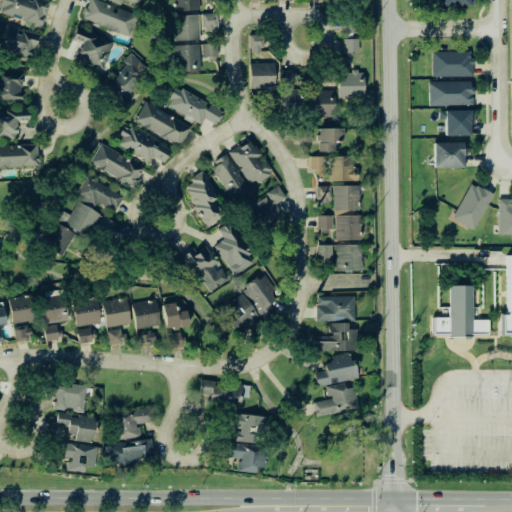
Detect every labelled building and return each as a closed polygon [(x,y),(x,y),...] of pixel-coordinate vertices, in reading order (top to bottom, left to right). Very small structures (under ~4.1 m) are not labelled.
[(49,0),(0,0),(0,12),(41,26),(49,0)] [(128,36),(136,14),(98,0),(86,0),(80,18),(128,36)] [(172,0),(173,10),(198,9),(197,0),(172,0)] [(201,13),(202,29),(216,29),(216,12),(201,13)] [(177,40),(198,39),(197,14),(176,14),(177,40)] [(343,32),(356,32),(356,15),(343,15),(343,32)] [(37,32),(18,29),(19,27),(0,23),(0,50),(32,57),(37,32)] [(112,40),(74,28),(70,40),(80,43),(75,59),(103,68),(112,40)] [(248,51),(261,51),(262,34),(249,34),(248,51)] [(357,38),(343,38),(343,51),(357,51),(357,38)] [(201,43),(201,59),(216,59),(216,43),(201,43)] [(199,70),(198,44),(175,44),(175,70),(199,70)] [(431,50),(431,75),(472,75),(472,57),(469,57),(469,49),(431,50)] [(148,69),(129,52),(121,60),(125,64),(104,86),(119,100),(148,69)] [(273,62),(249,62),(248,87),(273,87),(273,62)] [(277,107),(303,107),(303,89),(291,89),(291,69),(278,69),(277,107)] [(0,70),(0,99),(23,100),(24,90),(21,90),(21,71),(0,70)] [(362,70),(337,70),(337,96),(362,97),(362,70)] [(427,80),(428,104),(471,104),(472,80),(427,80)] [(174,87),(165,106),(199,121),(201,117),(216,124),(222,109),(174,87)] [(334,90),(308,89),(307,115),(333,116),(334,90)] [(189,127),(144,100),(133,120),(178,146),(189,127)] [(27,122),(27,108),(3,108),(3,110),(0,110),(0,140),(16,140),(15,122),(27,122)] [(437,109),(438,119),(442,119),(444,136),(471,135),(472,109),(437,109)] [(170,148),(123,124),(113,143),(149,161),(151,156),(162,162),(170,148)] [(342,128),(316,127),(315,150),(332,150),(333,141),(342,141),(342,128)] [(311,128),(293,128),(293,141),(310,142),(311,128)] [(271,171),(249,138),(227,152),(249,186),(271,171)] [(432,142),(433,166),(463,167),(463,156),(466,156),(465,142),(432,142)] [(144,167),(99,143),(88,164),(133,187),(144,167)] [(0,166),(38,167),(38,145),(0,144),(0,166)] [(211,162),(229,200),(246,192),(228,154),(211,162)] [(310,173),(323,173),(323,155),(310,156),(310,173)] [(356,180),(357,166),(352,166),(353,156),(329,155),(329,180),(356,180)] [(217,196),(201,171),(180,185),(206,225),(223,214),(213,199),(217,196)] [(123,195),(83,173),(73,191),(112,214),(123,195)] [(470,183),(452,216),(473,228),(493,194),(470,183)] [(329,185),(314,186),(315,201),(330,200),(329,185)] [(357,185),(332,185),(332,210),(358,209),(357,185)] [(280,215),(274,203),(284,197),(279,187),(247,204),(259,227),(280,215)] [(498,197),(498,233),(511,233),(511,202),(510,202),(510,197),(498,197)] [(57,222),(88,234),(97,211),(74,202),(70,214),(61,210),(57,222)] [(331,214),(316,214),(316,231),(331,231),(331,214)] [(334,215),(334,239),(360,239),(359,214),(334,215)] [(41,244),(60,256),(74,233),(54,222),(41,244)] [(227,225),(208,237),(232,275),(252,262),(227,225)] [(360,243),(333,244),(334,271),(361,270),(360,243)] [(203,293),(227,280),(208,244),(190,254),(189,251),(183,254),(203,293)] [(331,244),(316,244),(317,260),(331,259),(331,244)] [(502,255),(511,255),(511,335),(497,335),(497,315),(502,315),(502,292),(502,255)] [(243,285),(258,317),(275,309),(267,292),(272,290),(265,275),(243,285)] [(429,335),(429,317),(445,317),(446,285),(469,285),(469,295),(468,319),(485,319),(485,335),(429,335)] [(247,329),(260,320),(241,293),(219,308),(234,330),(243,324),(247,329)] [(10,321),(33,320),(31,294),(8,296),(10,321)] [(63,294),(39,297),(42,323),(66,320),(63,294)] [(353,319),(353,295),(315,296),(316,320),(353,319)] [(128,323),(126,298),(101,300),(103,326),(128,323)] [(95,299),(70,303),(74,326),(99,322),(95,299)] [(157,325),(155,300),(131,302),(133,327),(157,325)] [(174,311),(174,302),(162,303),(163,327),(186,326),(186,310),(174,311)] [(355,328),(346,329),(346,322),(329,322),(329,335),(312,335),(313,350),(356,349),(355,328)] [(41,326),(44,341),(57,338),(54,323),(41,326)] [(12,327),(14,341),(31,338),(29,324),(12,327)] [(76,328),(77,342),(90,341),(89,327),(76,328)] [(106,330),(107,343),(125,342),(124,329),(106,330)] [(152,330),(136,332),(137,345),(153,343),(152,330)] [(180,346),(179,332),(166,332),(167,347),(180,346)] [(355,378),(351,352),(330,355),(331,360),(323,362),(324,370),(314,372),(316,385),(355,378)] [(247,396),(248,384),(198,380),(198,393),(209,393),(209,401),(239,403),(239,396),(247,396)] [(357,407),(352,386),(344,388),(343,382),(325,386),(328,398),(311,401),(314,416),(357,407)] [(82,411),(85,385),(69,383),(68,386),(55,384),(51,407),(82,411)] [(115,439),(138,437),(136,423),(153,421),(151,407),(112,411),(115,439)] [(232,439),(254,443),(255,434),(263,435),(265,417),(236,412),(232,439)] [(95,416),(57,413),(55,436),(92,439),(95,416)] [(152,459),(150,438),(106,443),(108,464),(152,459)] [(65,470),(82,472),(83,465),(93,467),(95,445),(57,441),(55,457),(66,458),(65,470)] [(226,458),(236,458),(236,470),(254,472),(254,466),(264,467),(266,445),(227,442),(226,458)]
